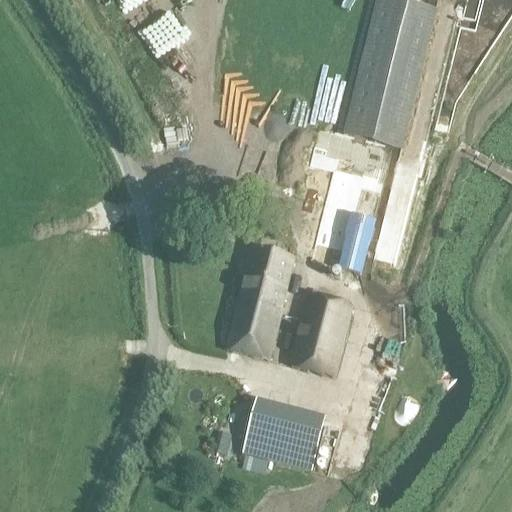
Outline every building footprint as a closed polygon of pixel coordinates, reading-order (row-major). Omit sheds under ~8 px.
[(388,0),(377,0),(343,138),(403,153),(438,12),(388,0)] [(371,244),(377,224),(351,217),(345,238),(347,238),(339,272),(361,277),(369,244),(371,244)] [(269,363),(294,262),(253,251),(232,333),(227,352),(269,363)] [(333,380),(351,309),(310,298),(292,369),(333,380)] [(311,473),(323,427),(257,410),(245,456),(311,473)] [(224,433),(220,452),(229,454),(233,435),(224,433)]
